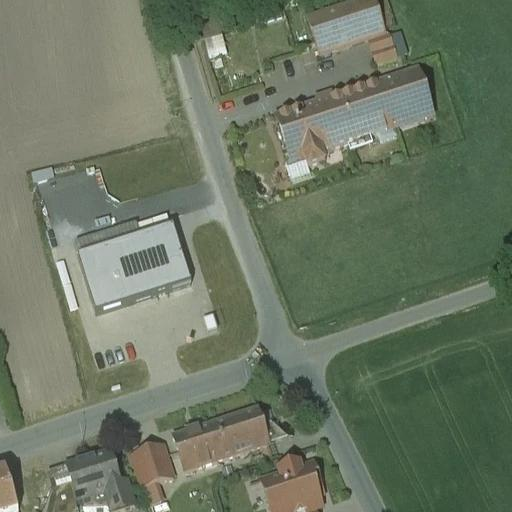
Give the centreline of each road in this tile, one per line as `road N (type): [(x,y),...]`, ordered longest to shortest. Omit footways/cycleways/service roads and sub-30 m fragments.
road 1 (unclassified): [(169,0),(289,357)]
road 2 (unclassified): [(0,450),(289,357)]
road 3 (unclassified): [(289,357),(511,284)]
road 4 (unclassified): [(289,357),(370,511)]
